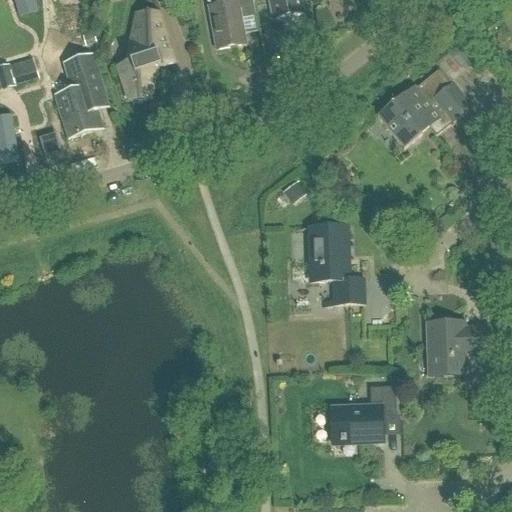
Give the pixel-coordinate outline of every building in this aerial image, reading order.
[(13,0),(19,17),(38,12),(34,0),(13,0)] [(206,0),(208,6),(210,6),(211,10),(209,10),(217,53),(247,47),(240,11),(255,9),(252,0),(206,0)] [(269,0),(270,6),(274,6),(277,22),(304,17),(301,0),(269,0)] [(129,103),(150,102),(154,82),(151,81),(153,73),(174,66),(158,16),(138,17),(126,67),(118,70),(129,103)] [(68,142),(104,131),(98,113),(108,110),(93,58),(64,66),(73,93),(55,99),(68,142)] [(0,85),(2,93),(40,82),(33,61),(0,70),(0,85)] [(451,87),(440,73),(405,101),(404,99),(377,120),(404,153),(422,138),(421,137),(428,131),(436,141),(463,119),(462,117),(466,114),(461,107),(464,104),(460,99),(462,97),(453,86),(451,87)] [(0,119),(0,156),(18,153),(11,118),(0,119)] [(40,142),(46,162),(62,157),(56,138),(40,142)] [(295,187),(282,197),(291,209),(304,199),(295,187)] [(348,283),(347,231),(314,232),(315,245),(310,245),(312,286),(335,285),(336,308),(363,307),(362,283),(348,283)] [(465,332),(465,326),(427,327),(428,380),(466,379),(466,357),(490,356),(489,331),(465,332)] [(362,367),(361,344),(344,344),(345,368),(362,367)] [(366,447),(366,441),(383,441),(382,420),(396,419),(395,391),(371,392),(371,410),(331,412),(332,442),(340,442),(340,443),(345,443),(345,442),(356,441),(356,447),(366,447)]
